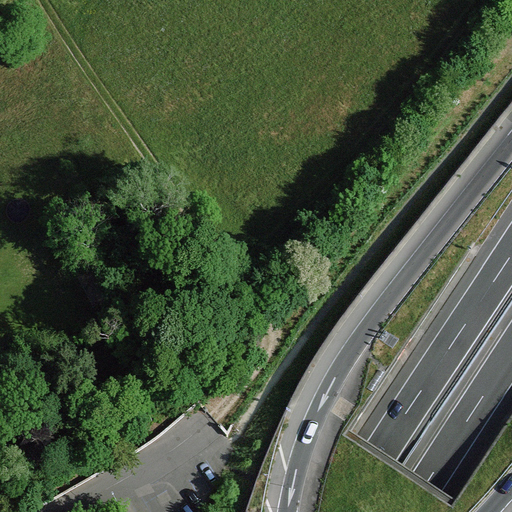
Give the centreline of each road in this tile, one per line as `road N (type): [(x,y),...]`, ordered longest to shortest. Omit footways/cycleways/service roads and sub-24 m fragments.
road 1 (motorway): [(511,142),(338,370),(310,427),(287,511)]
road 2 (motorway): [(511,253),(338,511)]
road 3 (motorway): [(407,511),(511,351)]
road 4 (residential): [(222,417),(68,511)]
